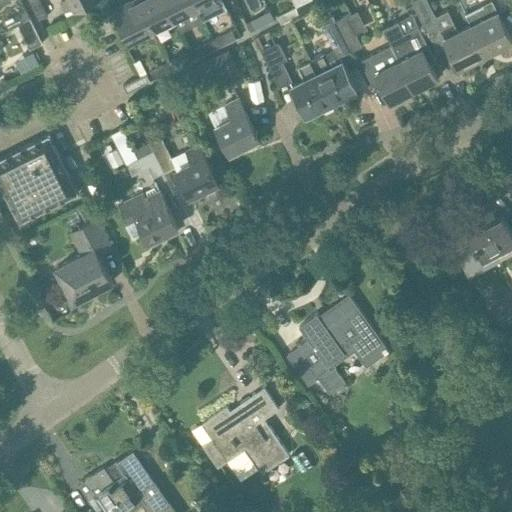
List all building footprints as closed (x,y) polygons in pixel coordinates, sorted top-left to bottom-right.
[(30,0),(40,19),(49,14),(41,0),(30,0)] [(65,11),(75,6),(87,0),(60,0),(65,11)] [(130,39),(153,28),(138,0),(132,0),(115,9),(130,39)] [(166,0),(138,0),(153,28),(175,17),(166,0)] [(166,0),(175,17),(197,6),(194,0),(166,0)] [(305,0),(296,5),(294,6),(295,6),(299,14),(299,15),(329,0),(305,0)] [(412,0),(427,31),(440,24),(427,0),(412,0)] [(277,16),(281,24),(299,14),(295,6),(277,16)] [(471,24),(486,53),(511,39),(511,38),(498,11),(496,12),(493,6),(483,11),(486,17),(471,24)] [(251,20),(255,28),(274,18),(270,10),(251,20)] [(334,48),(323,53),(311,60),(331,102),(357,89),(340,56),(351,51),(332,14),(321,20),(324,26),(323,26),(334,48)] [(332,14),(351,51),(362,45),(346,14),(336,20),(333,14),(332,14)] [(42,42),(30,17),(20,22),(18,23),(30,48),(42,42)] [(398,20),(383,27),(391,43),(414,89),(425,83),(426,86),(436,81),(434,78),(437,77),(430,62),(434,59),(434,60),(435,59),(419,25),(405,32),(398,20)] [(440,29),(445,37),(459,66),(486,53),(471,24),(458,31),(454,22),(440,29)] [(213,38),(217,47),(236,38),(232,29),(213,38)] [(0,47),(9,43),(4,32),(0,33),(0,47)] [(199,56),(217,47),(213,38),(194,48),(199,56)] [(261,50),(279,86),(292,80),(282,61),(287,58),(278,41),(261,50)] [(391,100),(414,89),(391,43),(360,59),(373,85),(381,81),(391,100)] [(197,75),(196,74),(202,71),(205,77),(222,68),(231,85),(243,79),(229,50),(178,75),(182,83),(197,75)] [(169,61),(173,69),(191,60),(187,51),(169,61)] [(306,114),(331,102),(311,60),(298,66),(304,78),(292,85),(306,114)] [(173,69),(169,61),(150,70),(154,78),(173,69)] [(123,84),(127,92),(150,80),(146,72),(123,84)] [(239,97),(226,103),(232,116),(216,124),(230,152),(259,138),(239,97)] [(49,133),(0,157),(0,182),(20,221),(79,192),(49,133)] [(150,142),(164,171),(176,165),(161,136),(150,142)] [(153,177),(164,171),(150,142),(149,142),(153,149),(138,157),(129,139),(118,144),(127,162),(116,168),(122,179),(148,167),(153,177)] [(217,182),(218,181),(212,168),(199,143),(186,149),(192,161),(176,169),(180,177),(189,195),(203,189),(204,192),(208,193),(217,188),(218,185),(217,182)] [(154,243),(165,238),(163,233),(178,226),(169,208),(160,190),(146,197),(143,191),(119,203),(129,223),(138,219),(140,222),(149,240),(152,239),(154,243)] [(89,206),(80,211),(85,222),(95,217),(89,206)] [(447,224),(456,241),(457,243),(469,237),(483,263),(511,248),(511,232),(502,213),(495,216),(491,208),(482,212),(479,207),(447,224)] [(65,292),(72,305),(89,297),(87,293),(113,280),(99,253),(111,246),(96,218),(72,231),(83,253),(56,267),(68,290),(65,292)] [(366,365),(389,350),(349,293),(348,293),(350,296),(320,316),(317,312),(299,325),(309,338),(298,345),(318,374),(319,373),(320,375),(319,376),(330,392),(345,381),(335,366),(336,365),(335,363),(355,349),(366,365)] [(227,405),(202,422),(212,437),(203,443),(218,466),(228,459),(228,461),(246,448),(261,470),(274,461),(276,463),(289,454),(264,418),(279,408),(264,386),(240,402),(245,410),(235,416),(227,405)] [(91,511),(116,511),(140,496),(150,511),(155,511),(169,502),(144,466),(133,449),(116,461),(118,464),(108,471),(104,465),(79,483),(89,498),(95,494),(102,505),(91,511)] [(313,463),(303,449),(292,456),(302,470),(313,463)] [(411,505),(411,503),(399,485),(388,492),(400,511),(411,505)]
